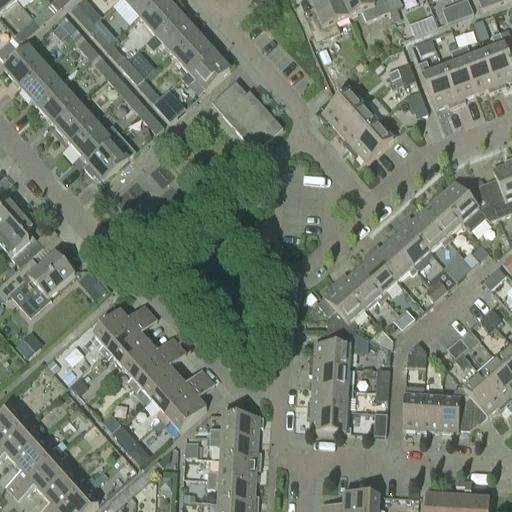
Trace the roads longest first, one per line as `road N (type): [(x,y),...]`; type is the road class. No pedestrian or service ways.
road 1 (residential): [(372,209),(299,136),(295,105),(220,21)]
road 2 (residential): [(306,464),(511,471)]
road 3 (residential): [(285,398),(241,395),(150,296)]
road 4 (residential): [(372,209),(445,149),(511,128)]
road 5 (residential): [(101,242),(0,125)]
road 6 (residential): [(287,287),(265,253),(272,159)]
